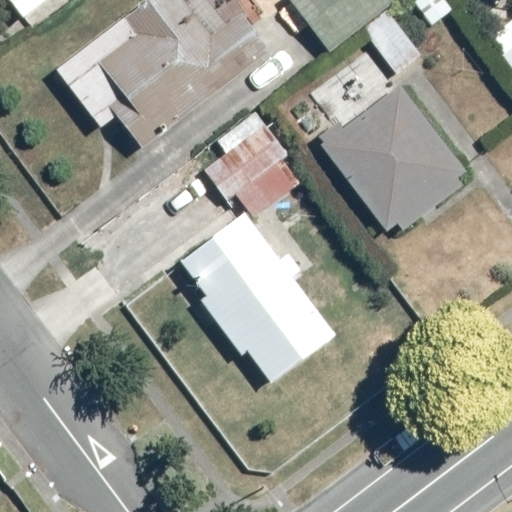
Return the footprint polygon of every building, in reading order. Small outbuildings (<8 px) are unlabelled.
[(41,0),(12,0),(24,14),(41,0)] [(283,44),(251,0),(144,0),(54,66),(101,131),(123,115),(145,145),(243,73),(283,44)] [(393,0),(289,0),(328,50),(393,0)] [(423,58),(390,15),(364,35),(397,78),(423,58)] [(511,20),(489,37),(511,69),(511,20)] [(391,235),(398,230),(402,234),(469,182),(465,178),(468,175),(399,85),(322,145),(391,235)] [(237,194),(255,218),(300,184),(254,123),(201,163),(229,201),(237,194)] [(182,264),(207,296),(201,301),(243,356),(249,351),(274,383),(334,336),(247,224),(243,217),(239,220),(182,264)]
